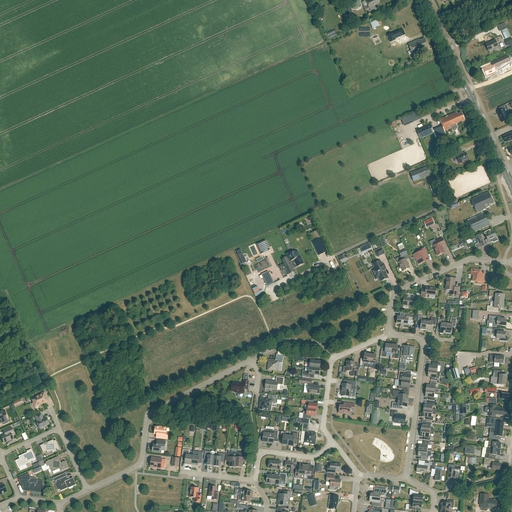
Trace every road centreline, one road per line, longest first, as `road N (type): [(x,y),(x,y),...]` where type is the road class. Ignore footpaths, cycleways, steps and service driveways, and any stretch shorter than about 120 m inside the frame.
road 1 (residential): [(251,359),(154,410),(141,461),(87,489)]
road 2 (tertiary): [(511,189),(426,0)]
road 3 (residential): [(388,335),(393,294),(470,258),(511,262)]
road 4 (residential): [(406,479),(424,339)]
